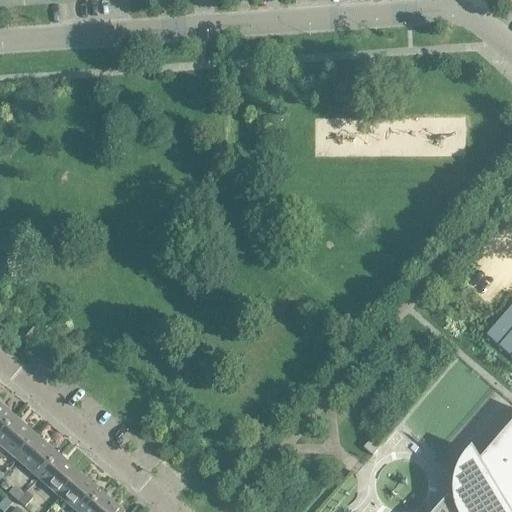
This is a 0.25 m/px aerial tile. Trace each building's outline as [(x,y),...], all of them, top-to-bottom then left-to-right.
[(511,307),(486,337),(499,348),(511,332),(511,307)] [(35,350),(44,339),(33,330),(24,340),(35,350)] [(511,332),(499,348),(511,359),(511,358),(511,332)] [(0,434),(14,418),(0,406),(0,434)] [(36,438),(14,418),(0,434),(0,447),(15,461),(36,438)] [(511,511),(511,423),(477,464),(470,451),(468,452),(470,455),(467,457),(465,460),(463,463),(460,466),(458,472),(456,475),(455,479),(454,483),(453,486),(453,490),(453,492),(453,496),(453,498),(453,502),(454,506),(453,506),(446,500),(435,511),(511,511)] [(58,457),(36,438),(15,461),(37,480),(58,457)] [(370,441),(363,449),(372,457),(380,449),(370,441)] [(59,499),(80,476),(58,457),(37,480),(59,499)] [(87,511),(102,495),(80,476),(59,499),(73,511),(87,511)] [(24,496),(14,488),(8,495),(17,503),(24,496)] [(17,503),(24,510),(33,500),(26,494),(24,496),(17,503)] [(121,511),(102,495),(87,511),(121,511)] [(6,511),(12,505),(6,500),(0,506),(0,511),(1,511),(6,511)]
